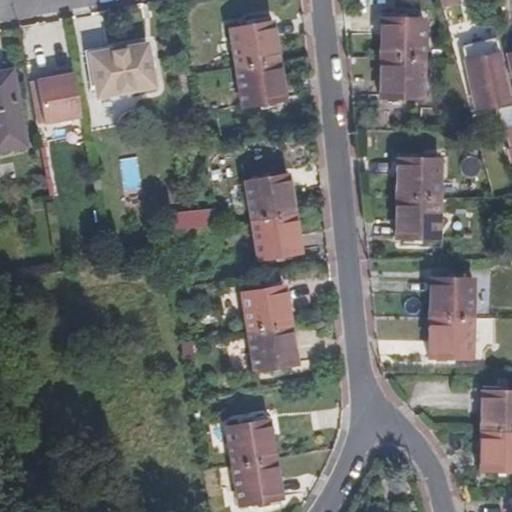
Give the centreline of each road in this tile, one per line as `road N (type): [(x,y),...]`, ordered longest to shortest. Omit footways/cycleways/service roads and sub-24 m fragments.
road 1 (residential): [(360,406),(316,0)]
road 2 (residential): [(439,511),(431,481),(360,406)]
